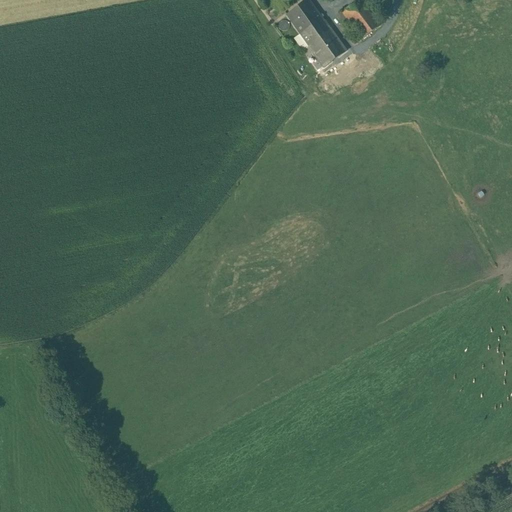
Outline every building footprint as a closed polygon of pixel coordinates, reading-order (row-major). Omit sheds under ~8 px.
[(306,0),(286,15),(300,34),(322,18),(309,0),(306,0)] [(359,0),(358,2),(376,27),(381,23),(364,0),(359,0)] [(358,2),(342,12),(348,20),(361,38),(376,27),(358,2)] [(348,20),(342,12),(335,18),(340,25),(348,20)] [(309,48),(322,67),(345,51),(326,24),(322,18),(300,34),(309,48)] [(322,67),(309,48),(304,52),(317,71),(322,67)]
